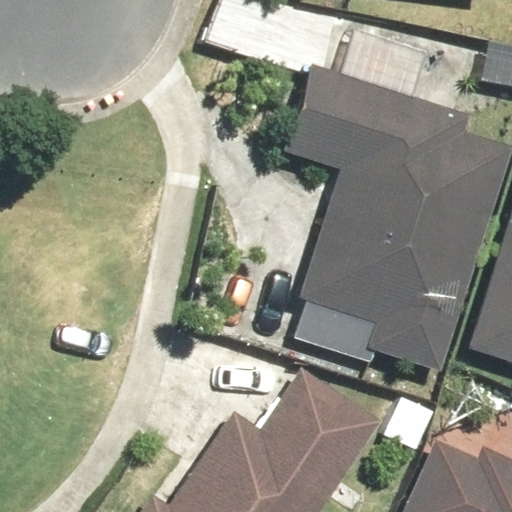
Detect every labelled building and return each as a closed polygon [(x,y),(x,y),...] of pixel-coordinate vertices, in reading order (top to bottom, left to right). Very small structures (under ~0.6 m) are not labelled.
[(511,41),(481,37),(475,75),(511,80),(511,41)] [(432,362),(503,142),(459,128),(464,112),(298,59),(271,141),(336,162),(280,334),(362,360),(368,342),(432,362)] [(511,186),(462,345),(511,360),(511,186)] [(311,511),(371,419),(289,367),(253,424),(225,407),(164,503),(145,491),(131,511),(311,511)] [(431,402),(394,385),(375,427),(412,444),(431,402)] [(511,511),(511,459),(474,442),(468,455),(429,437),(394,511),(511,511)]
